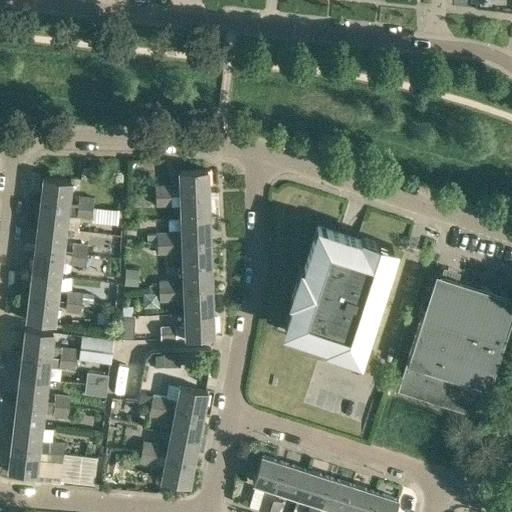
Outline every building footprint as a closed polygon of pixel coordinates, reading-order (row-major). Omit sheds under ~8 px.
[(151,167),(131,169),(132,176),(152,175),(152,172),(169,171),(168,163),(150,165),(151,167)] [(181,171),(181,195),(209,194),(208,170),(181,171)] [(43,178),(40,201),(69,204),(72,181),(43,178)] [(155,196),(172,195),(172,184),(155,185),(155,196)] [(79,194),(78,206),(92,207),(93,196),(79,194)] [(182,219),(210,218),(209,194),(181,195),(182,205),(182,219)] [(172,195),(155,196),(156,203),(156,206),(173,206),(172,195)] [(92,207),(78,206),(69,204),(40,201),(37,225),(66,228),(68,214),(91,216),(92,207)] [(92,206),(92,207),(91,219),(90,221),(116,223),(118,209),(92,206)] [(210,218),(182,219),(182,242),(210,242),(210,218)] [(35,248),(63,252),(66,228),(37,225),(35,248)] [(302,267),(285,328),(358,355),(372,310),(374,311),(380,291),(378,290),(393,244),(363,235),(362,238),(357,236),(336,230),(319,225),(305,268),(302,267)] [(157,231),(157,241),(172,240),(171,230),(157,231)] [(172,240),(157,241),(158,251),(172,251),(172,240)] [(210,242),(182,242),(183,266),(211,266),(210,242)] [(88,245),(72,243),(71,253),(87,254),(88,245)] [(35,248),(32,272),(61,275),(62,262),(86,265),(87,254),(71,253),(63,252),(35,248)] [(183,266),(184,290),(211,289),(211,266),(183,266)] [(138,269),(125,268),(124,284),(137,285),(138,269)] [(32,272),(29,295),(58,299),(61,275),(32,272)] [(511,296),(435,273),(421,316),(420,316),(397,391),(479,417),(511,311),(511,296)] [(175,279),(158,279),(158,291),(175,290),(175,279)] [(77,301),(81,301),(82,290),(67,288),(66,300),(77,301)] [(175,290),(158,291),(159,300),(184,299),(184,314),(212,313),(211,289),(184,290),(175,290)] [(26,319),(55,322),(58,299),(29,295),(26,319)] [(77,301),(66,300),(65,310),(80,312),(81,301),(77,301)] [(212,313),(184,314),(185,338),(213,337),(212,313)] [(133,337),(134,316),(122,315),(122,336),(133,337)] [(160,339),(181,338),(180,326),(175,326),(175,325),(160,326),(160,339)] [(25,328),(22,352),(59,357),(59,356),(60,345),(52,344),(53,332),(25,328)] [(79,357),(90,358),(109,361),(110,350),(112,339),(82,334),(79,357)] [(75,347),(60,345),(59,356),(59,357),(74,358),(75,347)] [(22,352),(19,376),(20,376),(48,379),(49,366),(57,367),(59,357),(22,352)] [(153,355),(153,366),(161,366),(161,355),(153,355)] [(59,357),(57,367),(72,368),(73,368),(74,358),(59,357)] [(86,371),(85,383),(107,386),(108,373),(86,371)] [(17,399),(45,403),(48,379),(20,376),(19,376),(17,399)] [(107,386),(85,383),(84,392),(106,395),(107,386)] [(152,395),(150,404),(204,415),(209,392),(181,386),(178,398),(152,393),(152,395)] [(53,404),(68,406),(70,394),(54,392),(54,393),(53,404)] [(136,402),(150,404),(152,395),(138,392),(136,402)] [(42,426),(44,412),(45,403),(17,399),(14,423),(42,426)] [(52,413),(52,414),(67,416),(67,415),(68,406),(53,404),(52,413)] [(204,415),(150,404),(148,414),(174,418),(171,433),(199,439),(204,415)] [(42,426),(14,423),(11,447),(47,451),(49,439),(41,438),(42,426)] [(199,439),(171,433),(169,445),(166,457),(195,462),(199,439)] [(51,440),(49,439),(47,451),(62,453),(64,441),(63,441),(51,440)] [(155,454),(157,442),(143,439),(143,441),(141,451),(155,454)] [(38,459),(46,460),(47,451),(11,447),(8,470),(37,474),(38,459)] [(47,451),(46,460),(61,461),(62,453),(47,451)] [(141,451),(139,461),(153,463),(155,454),(141,451)] [(250,452),(247,462),(258,465),(261,455),(250,452)] [(258,465),(252,482),(265,486),(257,508),(268,511),(273,497),(272,497),(274,489),(275,490),(284,463),(261,455),(258,465)] [(162,480),(190,486),(195,462),(166,457),(165,465),(162,480)] [(284,463),(275,490),(298,497),(307,470),(284,463)] [(307,470),(298,497),(310,501),(306,511),(318,511),(329,477),(307,470)] [(329,477),(318,511),(327,511),(329,507),(344,511),(352,485),(329,477)] [(344,511),(345,511),(368,511),(375,492),(352,485),(344,511)] [(393,511),(398,499),(375,492),(368,511),(393,511)] [(273,497),(268,511),(278,511),(282,500),(273,497)]
